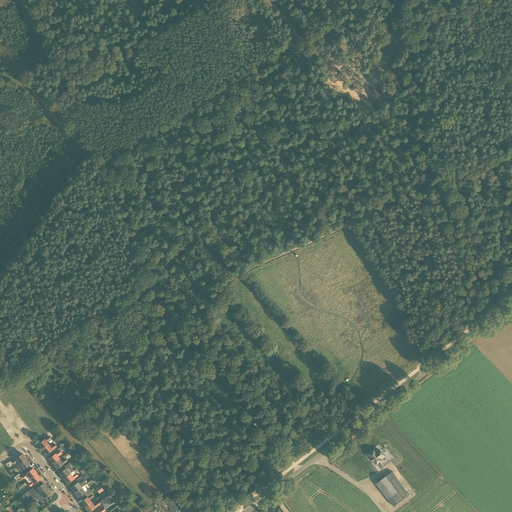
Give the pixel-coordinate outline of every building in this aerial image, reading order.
[(8,394),(0,401),(0,402),(4,408),(10,402),(11,403),(16,399),(14,396),(11,398),(8,394)] [(20,398),(14,403),(18,409),(32,398),(30,395),(22,401),(20,398)] [(32,398),(18,409),(22,414),(29,409),(27,407),(34,401),(32,398)] [(32,415),(26,420),(30,426),(43,415),(41,412),(34,418),(32,415)] [(43,415),(30,426),(34,431),(40,426),(38,424),(46,418),(43,415)] [(38,444),(42,449),(49,444),(47,442),(51,439),(49,436),(38,444)] [(5,440),(0,443),(0,448),(1,450),(8,444),(5,440)] [(66,443),(62,446),(67,453),(71,450),(66,443)] [(49,444),(42,449),(46,454),(56,447),(55,444),(51,447),(49,444)] [(72,450),(64,456),(65,458),(70,453),(74,459),(75,459),(77,457),(72,450)] [(385,457),(380,450),(376,453),(375,451),(369,455),(376,464),(382,460),(381,459),(385,457)] [(57,456),(61,453),(60,451),(49,458),(53,464),(59,459),(57,456)] [(12,462),(14,464),(18,461),(20,464),(26,459),(22,454),(12,462)] [(28,462),(26,459),(20,464),(17,466),(21,472),(24,470),(24,469),(30,464),(28,462)] [(59,459),(53,464),(57,469),(67,461),(65,459),(61,462),(59,459)] [(64,478),(70,474),(74,471),(69,463),(65,466),(66,468),(60,473),(64,478)] [(30,478),(37,474),(33,469),(22,476),(24,479),(28,476),(30,478)] [(410,495),(395,476),(392,472),(386,477),(376,484),(394,507),(410,495)] [(68,483),(78,476),(76,473),(72,476),(70,474),(64,478),(68,483)] [(30,487),(41,479),(37,474),(30,478),(32,481),(28,484),(30,487)] [(71,488),(75,493),(82,487),(87,483),(85,480),(79,484),(78,482),(71,487),(71,488)] [(33,491),(35,493),(37,496),(47,488),(43,483),(33,491)] [(82,487),(75,493),(78,498),(86,492),(82,487)] [(37,496),(39,499),(41,501),(51,494),(47,488),(37,496)] [(81,502),(85,507),(91,503),(89,500),(94,497),(92,494),(81,502)] [(172,511),(174,511),(180,507),(170,495),(162,502),(164,505),(166,504),(172,511)] [(103,505),(110,500),(108,497),(101,502),(103,505)] [(110,500),(103,505),(105,509),(113,503),(111,500),(110,500)] [(93,505),(91,503),(85,507),(88,511),(89,511),(101,504),(99,501),(93,505)]
